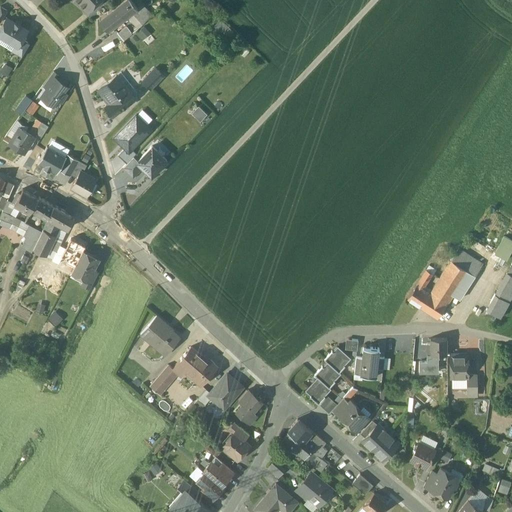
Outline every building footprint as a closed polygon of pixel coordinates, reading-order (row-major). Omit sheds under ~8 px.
[(98,0),(77,0),(87,11),(98,0)] [(132,1),(130,0),(123,0),(116,6),(116,7),(124,18),(131,13),(137,9),(132,1)] [(147,10),(137,0),(132,0),(132,1),(137,9),(131,13),(138,20),(147,10)] [(116,7),(99,19),(108,31),(124,18),(116,7)] [(147,10),(138,20),(140,22),(142,24),(152,15),(147,10)] [(27,30),(6,18),(0,28),(0,35),(9,40),(15,44),(18,45),(22,39),(27,30)] [(144,27),(136,34),(141,39),(149,32),(144,27)] [(134,38),(128,29),(120,35),(126,43),(134,38)] [(240,40),(231,33),(227,38),(235,45),(240,40)] [(155,39),(149,34),(136,46),(139,50),(144,45),(146,48),(155,39)] [(9,40),(0,35),(0,42),(6,46),(9,40)] [(22,39),(18,45),(15,44),(10,51),(21,57),(29,43),(22,39)] [(0,70),(0,71),(7,75),(12,67),(5,63),(0,70)] [(163,76),(155,67),(142,80),(151,89),(163,76)] [(53,71),(43,85),(48,89),(55,78),(58,75),(53,71)] [(116,75),(99,89),(110,102),(106,106),(113,116),(135,98),(116,75)] [(66,86),(55,78),(48,89),(42,97),(52,104),(66,86)] [(32,113),(39,104),(33,100),(27,109),(32,113)] [(199,105),(191,112),(200,121),(207,114),(199,105)] [(125,148),(129,152),(132,149),(151,129),(136,115),(114,138),(125,148)] [(42,135),(48,124),(37,118),(31,129),(42,135)] [(34,137),(19,128),(9,145),(24,154),(34,137)] [(167,159),(152,145),(137,161),(143,167),(151,175),(167,159)] [(66,157),(47,146),(38,163),(57,173),(59,169),(66,157)] [(118,155),(126,163),(133,157),(136,153),(132,149),(129,152),(125,148),(118,155)] [(66,157),(59,169),(70,176),(71,175),(79,160),(68,154),(66,157)] [(126,163),(123,167),(133,177),(143,167),(137,161),(133,157),(126,163)] [(87,165),(79,160),(71,175),(76,178),(80,170),(83,172),(87,165)] [(83,172),(80,170),(76,178),(71,187),(87,196),(96,179),(83,172)] [(7,182),(3,192),(9,195),(14,185),(7,182)] [(39,197),(23,190),(20,196),(17,194),(15,199),(17,200),(14,206),(30,214),(32,210),(39,197)] [(53,207),(39,197),(32,210),(44,218),(47,220),(48,219),(53,207)] [(74,216),(54,205),(53,207),(48,219),(50,220),(61,224),(68,227),(74,216)] [(0,220),(0,225),(11,229),(15,219),(16,217),(3,212),(0,220)] [(38,221),(35,229),(41,232),(47,220),(44,218),(42,222),(38,221)] [(28,225),(15,219),(11,229),(23,237),(28,225)] [(61,224),(50,220),(44,231),(55,236),(61,224)] [(35,229),(28,225),(23,237),(30,240),(36,244),(41,232),(35,229)] [(44,231),(37,247),(46,251),(48,252),(55,236),(44,231)] [(507,260),(511,249),(511,238),(503,234),(494,253),(507,260)] [(66,263),(74,268),(82,251),(86,245),(71,238),(62,256),(68,260),(66,263)] [(36,244),(30,240),(27,244),(34,248),(36,244)] [(46,251),(37,247),(34,252),(42,256),(46,251)] [(482,264),(458,248),(451,260),(467,271),(475,276),(482,264)] [(98,259),(82,251),(74,268),(71,273),(83,280),(87,282),(93,270),(98,259)] [(451,260),(429,292),(432,294),(423,308),(437,317),(452,294),(467,271),(451,260)] [(426,269),(416,284),(423,288),(432,273),(426,269)] [(93,270),(87,282),(83,280),(81,285),(90,289),(98,273),(93,270)] [(467,271),(452,294),(460,299),(475,276),(467,271)] [(511,275),(507,272),(495,294),(509,301),(511,295),(511,275)] [(416,284),(407,297),(423,308),(432,294),(429,292),(423,288),(416,284)] [(509,301),(495,294),(486,310),(496,315),(500,317),(509,301)] [(496,315),(486,310),(483,315),(493,321),(496,315)] [(55,311),(49,318),(57,326),(63,319),(55,311)] [(169,326),(156,315),(140,334),(165,355),(180,338),(168,327),(169,326)] [(446,338),(430,338),(430,347),(427,347),(427,358),(438,358),(439,356),(439,354),(446,354),(446,338)] [(358,340),(346,339),(345,349),(356,350),(358,340)] [(337,346),(324,360),(327,362),(339,373),(345,366),(344,366),(351,359),(337,346)] [(206,360),(190,347),(172,368),(177,373),(180,375),(184,371),(200,385),(217,366),(208,358),(206,360)] [(379,349),(363,347),(362,357),(361,374),(377,376),(377,368),(378,356),(379,349)] [(467,374),(467,354),(450,354),(450,378),(467,378),(467,374)] [(362,357),(356,356),(354,374),(361,374),(362,357)] [(427,371),(427,358),(417,358),(417,371),(427,371)] [(327,362),(314,375),(317,377),(329,388),(335,382),(334,381),(340,375),(339,373),(327,362)] [(172,368),(168,364),(149,386),(159,394),(177,373),(172,368)] [(241,387),(226,374),(210,393),(208,395),(211,397),(223,408),(241,387)] [(467,374),(467,378),(467,395),(476,395),(476,374),(467,374)] [(329,388),(317,377),(305,391),(319,404),(325,397),(331,390),(329,388)] [(466,396),(466,387),(451,387),(451,392),(456,391),(456,397),(466,396)] [(206,389),(197,399),(204,405),(211,397),(208,395),(210,393),(206,389)] [(246,391),(238,400),(243,404),(251,394),(246,391)] [(253,395),(252,394),(251,394),(243,404),(236,412),(239,415),(243,415),(247,418),(261,402),(257,398),(255,399),(254,398),(253,395)] [(333,409),(337,405),(328,396),(320,405),(329,413),(333,409)] [(337,405),(333,409),(337,414),(346,404),(341,400),(337,405)] [(368,417),(350,400),(346,404),(337,414),(356,430),(368,417)] [(373,420),(360,433),(365,438),(377,424),(373,420)] [(311,432),(297,421),(288,431),(302,444),(311,432)] [(248,434),(234,422),(228,429),(233,433),(243,441),(243,440),(248,434)] [(365,438),(362,440),(373,450),(388,433),(378,424),(377,424),(365,438)] [(302,444),(288,431),(283,441),(296,452),(302,444)] [(311,432),(302,444),(311,451),(319,439),(311,432)] [(243,441),(233,433),(222,446),(237,459),(249,445),(243,440),(243,441)] [(388,433),(373,450),(383,459),(385,457),(398,443),(388,433)] [(433,449),(419,442),(418,443),(415,444),(413,448),(414,451),(410,459),(416,462),(419,464),(419,463),(425,467),(428,462),(434,450),(433,449)] [(405,450),(398,443),(385,457),(390,461),(397,453),(404,459),(405,450)] [(311,451),(302,444),(296,452),(305,459),(311,451)] [(435,446),(433,449),(434,450),(428,462),(434,465),(442,449),(435,446)] [(443,449),(440,458),(449,460),(452,452),(443,449)] [(317,456),(311,451),(305,459),(311,463),(317,456)] [(327,464),(317,456),(311,463),(316,467),(320,471),(327,464)] [(218,467),(212,462),(209,466),(206,467),(203,470),(205,472),(222,487),(223,485),(223,483),(225,481),(226,482),(230,478),(229,477),(218,467)] [(233,471),(223,462),(218,467),(229,477),(233,471)] [(158,463),(150,466),(153,474),(161,471),(158,463)] [(283,473),(272,463),(267,468),(278,478),(283,473)] [(495,474),(497,468),(485,464),(483,470),(495,474)] [(452,472),(441,466),(438,473),(430,488),(447,497),(452,488),(455,487),(457,482),(456,479),(450,476),(452,472)] [(431,470),(424,485),(430,488),(438,473),(431,470)] [(222,487),(205,472),(201,476),(202,478),(198,482),(204,488),(214,496),(215,497),(219,492),(218,491),(220,489),(222,489),(223,488),(222,487)] [(330,489),(311,474),(300,487),(309,495),(312,497),(310,498),(316,503),(317,501),(319,503),(330,489)] [(360,474),(352,484),(365,495),(373,485),(360,474)] [(198,491),(185,480),(177,488),(184,493),(186,490),(194,497),(198,491)] [(511,482),(502,480),(498,492),(506,495),(511,482)] [(276,484),(255,508),(259,511),(275,511),(280,506),(287,511),(288,511),(297,501),(276,484)] [(309,495),(300,487),(295,493),(305,501),(309,495)] [(214,496),(204,488),(200,493),(210,501),(214,496)] [(184,493),(171,508),(175,511),(207,511),(209,510),(194,497),(186,490),(184,493)] [(374,493),(363,506),(369,511),(378,511),(386,503),(374,493)] [(472,496),(459,511),(481,511),(482,511),(475,506),(478,501),(472,496)] [(485,497),(482,509),(488,511),(493,500),(485,497)]
